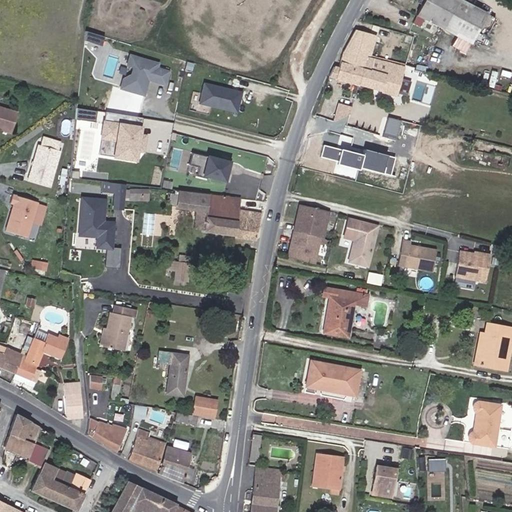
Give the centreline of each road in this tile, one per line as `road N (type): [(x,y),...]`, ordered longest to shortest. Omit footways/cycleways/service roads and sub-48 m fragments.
road 1 (residential): [(228,511),(273,202),(311,91),(358,0)]
road 2 (unknown): [(133,237),(133,271),(143,286),(258,302)]
road 3 (tertiary): [(115,460),(10,396)]
